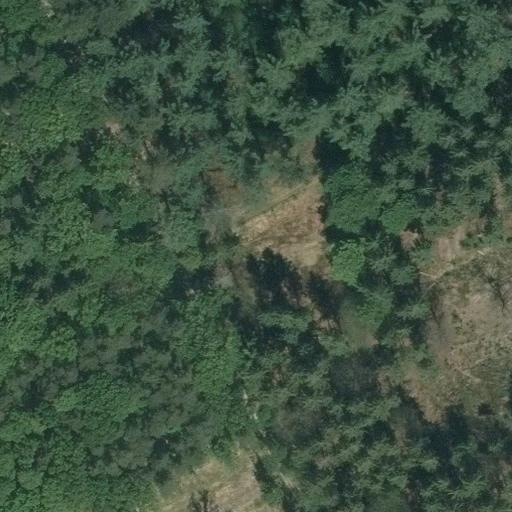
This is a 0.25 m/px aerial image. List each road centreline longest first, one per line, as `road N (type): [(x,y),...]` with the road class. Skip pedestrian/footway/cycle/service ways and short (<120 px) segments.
road 1 (track): [(32,0),(304,511)]
road 2 (track): [(162,249),(511,88)]
